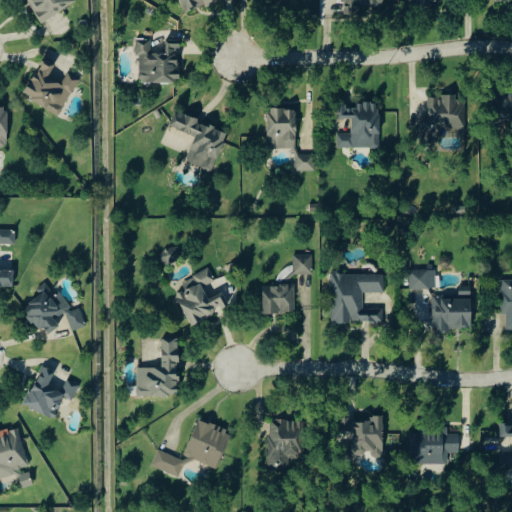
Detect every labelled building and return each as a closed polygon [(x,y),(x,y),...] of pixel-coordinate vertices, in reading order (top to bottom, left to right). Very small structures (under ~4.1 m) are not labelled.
[(27,0),(43,24),(78,2),(76,0),(27,0)] [(180,0),(186,13),(205,4),(207,8),(222,1),(221,0),(180,0)] [(167,40),(167,54),(153,54),(153,40),(137,40),(137,56),(141,56),(140,83),(179,83),(180,40),(167,40)] [(57,65),(45,58),(25,97),(61,116),(80,79),(68,73),(62,84),(50,78),(57,65)] [(511,94),(498,95),(498,119),(511,119),(511,94)] [(339,149),(381,149),(381,104),(360,104),(360,110),(348,110),(348,106),(339,106),(339,120),(353,120),(353,134),(339,134),(339,149)] [(270,149),(297,149),(297,110),(269,110),(270,149)] [(197,137),(187,162),(214,172),(229,133),(177,112),(171,127),(197,137)] [(316,172),(316,155),(297,155),(297,171),(316,172)] [(0,243),(17,243),(17,229),(0,228),(0,243)] [(180,247),(160,252),(164,266),(183,260),(180,247)] [(313,254),(295,254),(295,274),(314,273),(313,254)] [(0,285),(14,285),(14,269),(0,268),(0,285)] [(191,325),(231,306),(224,291),(210,298),(204,286),(217,280),(211,268),(182,282),(186,290),(177,294),(191,325)] [(410,269),(411,289),(431,288),(430,269),(410,269)] [(386,274),(345,274),(345,270),(332,270),(332,321),(372,321),(372,323),(385,323),(385,308),(364,308),(364,292),(386,292),(386,274)] [(511,278),(502,279),(502,313),(508,313),(508,330),(511,329),(511,278)] [(75,331),(88,325),(81,308),(72,311),(63,290),(53,294),(48,282),(37,287),(42,298),(25,305),(36,331),(46,326),(49,332),(60,328),(56,317),(67,313),(75,331)] [(264,285),(265,313),(296,312),(295,284),(264,285)] [(473,297),(434,298),(435,333),(452,332),(452,328),(473,327),(473,297)] [(180,338),(163,337),(163,368),(139,367),(138,395),(180,396),(180,338)] [(26,405),(56,418),(65,397),(74,400),(81,384),(68,379),(63,391),(50,385),(56,371),(42,365),(26,405)] [(385,418),(342,417),(341,431),(355,431),(355,453),(384,454),(385,418)] [(219,469),(233,431),(199,419),(185,458),(159,449),(153,466),(181,476),(188,457),(219,469)] [(270,465),(292,464),(291,455),(303,455),(302,419),(269,420),(270,465)] [(511,424),(502,424),(502,436),(511,436),(511,451),(501,452),(501,466),(511,465),(511,424)] [(0,475),(30,469),(20,427),(0,431),(0,475)] [(412,429),(412,464),(449,464),(449,453),(461,453),(461,433),(450,433),(450,429),(412,429)]
